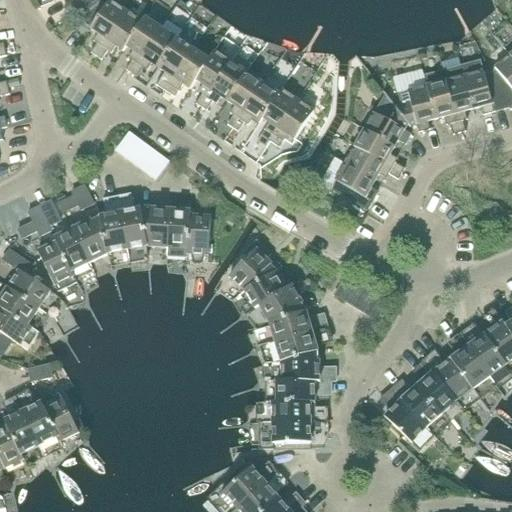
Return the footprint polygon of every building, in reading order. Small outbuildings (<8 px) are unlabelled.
[(70,0),(76,16),(99,0),(70,0)] [(110,2),(106,7),(101,0),(99,0),(76,16),(91,30),(91,31),(98,35),(93,42),(97,45),(91,54),(96,58),(126,13),(110,2)] [(142,23),(141,23),(126,13),(96,58),(102,61),(108,52),(112,54),(116,48),(123,52),(126,48),(142,23)] [(131,74),(161,29),(144,18),(141,23),(142,23),(126,48),(133,52),(128,59),(132,62),(126,71),(131,74)] [(158,69),(177,40),(161,29),(131,74),(137,78),(143,69),(147,71),(151,65),(158,69)] [(165,92),(193,51),(177,40),(158,69),(164,74),(156,86),(165,92)] [(209,61),(202,57),(193,51),(165,92),(175,98),(183,86),(190,91),(196,82),(196,81),(209,61)] [(231,63),(221,57),(215,52),(212,57),(209,61),(196,81),(196,82),(202,86),(198,93),(202,95),(195,105),(201,108),(231,63)] [(511,58),(510,57),(491,72),(489,71),(511,111),(511,110),(511,58)] [(228,103),(247,74),(231,63),(201,108),(206,112),(213,103),(216,105),(221,98),(228,103)] [(510,112),(511,111),(489,71),(464,77),(473,111),(481,109),(483,117),(509,110),(510,112)] [(233,130),(263,85),(247,74),(228,103),(234,107),(230,114),(234,117),(227,126),(233,130)] [(465,113),(473,111),(464,77),(446,82),(460,134),(466,133),(463,122),(467,121),(465,113)] [(453,136),(460,134),(446,82),(427,87),(436,121),(444,119),(446,127),(450,125),(453,136)] [(0,91),(8,89),(7,83),(0,84),(0,91)] [(279,95),(278,95),(263,85),(233,130),(238,133),(245,124),(248,126),(253,120),(260,125),(263,120),(279,95)] [(428,123),(436,121),(427,87),(398,95),(402,110),(397,111),(408,126),(410,129),(411,128),(410,128),(417,126),(419,134),(430,131),(428,123)] [(270,143),(298,102),(281,91),(278,95),(279,95),(263,120),(269,124),(261,137),(270,143)] [(408,126),(397,111),(385,95),(384,95),(385,96),(364,132),(394,149),(398,142),(405,146),(411,136),(404,132),(408,126)] [(295,141),(314,113),(298,102),(270,143),(279,149),(287,136),(295,141)] [(390,156),(394,149),(364,132),(355,148),(402,175),(405,170),(395,164),(397,160),(390,156)] [(126,160),(139,142),(129,134),(116,152),(126,160)] [(136,167),(149,149),(139,142),(126,160),(136,167)] [(398,181),(402,175),(355,148),(345,165),(375,182),(379,175),(386,179),(389,176),(398,181)] [(145,174),(150,168),(154,162),(159,156),(149,149),(136,167),(145,174)] [(164,169),(169,163),(159,156),(154,162),(164,169)] [(160,175),(164,169),(154,162),(150,168),(160,175)] [(371,189),(375,182),(345,165),(330,191),(367,212),(378,193),(371,189)] [(155,181),(160,175),(150,168),(145,174),(155,181)] [(81,211),(93,206),(85,188),(73,193),(81,211)] [(141,210),(134,211),(130,196),(117,198),(128,252),(148,248),(140,211),(141,211),(141,210)] [(108,256),(128,252),(117,198),(104,201),(107,217),(100,218),(100,219),(108,256)] [(343,219),(351,206),(339,199),(331,212),(343,219)] [(64,214),(73,209),(69,200),(59,205),(64,214)] [(41,208),(50,228),(61,223),(51,202),(41,208)] [(52,232),(50,228),(41,208),(28,214),(40,238),(52,232)] [(168,249),(170,211),(149,209),(149,212),(141,211),(140,211),(148,248),(168,249)] [(191,217),(191,212),(170,211),(168,249),(187,250),(188,251),(190,217),(191,217)] [(211,218),(191,217),(190,217),(188,251),(187,250),(187,255),(209,257),(211,218)] [(90,264),(108,256),(100,219),(92,223),(91,221),(73,230),(90,264)] [(23,240),(32,235),(28,226),(18,231),(23,240)] [(71,273),(72,273),(90,264),(73,230),(54,239),(56,244),(57,243),(71,273)] [(72,273),(71,273),(57,243),(56,244),(38,253),(55,287),(74,278),(72,273)] [(270,267),(272,265),(256,250),(229,278),(245,293),(276,273),(270,267)] [(19,272),(26,262),(9,251),(9,252),(3,260),(3,261),(19,272)] [(26,276),(32,267),(26,262),(19,272),(7,289),(39,310),(51,293),(26,276)] [(288,290),(287,289),(277,272),(276,273),(245,293),(256,311),(260,308),(259,308),(288,290)] [(351,293),(357,284),(346,277),(340,287),(351,293)] [(356,309),(367,290),(357,284),(351,293),(345,303),(356,309)] [(301,307),(303,305),(292,287),(287,289),(288,290),(259,308),(260,308),(270,325),(306,314),(305,314),(301,307)] [(345,303),(351,293),(340,287),(335,296),(345,303)] [(28,327),(39,310),(7,289),(0,299),(0,308),(28,327)] [(366,315),(377,296),(367,290),(356,309),(366,315)] [(376,321),(388,302),(377,296),(366,315),(376,321)] [(28,327),(0,308),(0,333),(11,341),(20,347),(32,329),(28,327)] [(511,338),(506,327),(494,311),(482,320),(491,332),(484,337),(506,368),(511,363),(511,338)] [(324,316),(309,320),(307,313),(305,314),(306,314),(270,325),(275,344),(328,329),(324,316)] [(331,342),(331,340),(328,329),(275,344),(281,363),(317,353),(317,354),(318,353),(316,346),(331,342)] [(484,337),(478,341),(470,330),(459,337),(490,380),(506,368),(484,337)] [(0,355),(1,357),(11,341),(0,333),(0,355)] [(474,392),(490,380),(459,337),(449,345),(457,356),(451,361),(474,392)] [(317,362),(317,354),(317,353),(281,363),(282,383),(282,384),(331,383),(336,383),(336,369),(320,369),(319,362),(317,362)] [(451,361),(445,365),(436,353),(423,364),(457,404),(474,392),(451,361)] [(442,417),(457,404),(423,364),(413,373),(422,383),(417,388),(442,417)] [(31,383),(53,379),(50,366),(28,371),(31,383)] [(417,388),(412,392),(402,382),(392,391),(427,430),(442,417),(417,388)] [(331,396),(331,383),(282,384),(282,383),(277,383),(277,404),(310,403),(310,404),(315,404),(315,397),(331,396)] [(412,445),(427,430),(392,391),(383,400),(392,411),(385,419),(412,445)] [(42,404),(35,407),(28,393),(16,399),(40,448),(57,439),(58,439),(43,409),(44,408),(42,404)] [(22,456),(40,448),(16,399),(4,405),(11,419),(4,422),(6,427),(7,426),(22,456)] [(60,443),(79,434),(62,400),(44,408),(43,409),(58,439),(57,439),(60,443)] [(311,410),(310,404),(310,403),(277,404),(272,404),(273,425),(327,423),(327,410),(311,410)] [(327,437),(327,435),(327,423),(273,425),(273,446),(311,445),(311,437),(327,437)] [(22,456),(7,426),(6,427),(0,429),(0,458),(6,470),(25,461),(22,456)] [(225,493),(223,494),(237,510),(278,474),(269,464),(257,475),(252,469),(249,472),(248,471),(242,476),(243,477),(230,488),(230,487),(224,492),(225,493)] [(287,485),(285,483),(278,474),(237,510),(238,511),(265,511),(279,500),(275,495),(287,485)] [(305,506),(297,497),(296,495),(284,505),(279,500),(265,511),(296,511),(301,508),(301,509),(305,506)]
